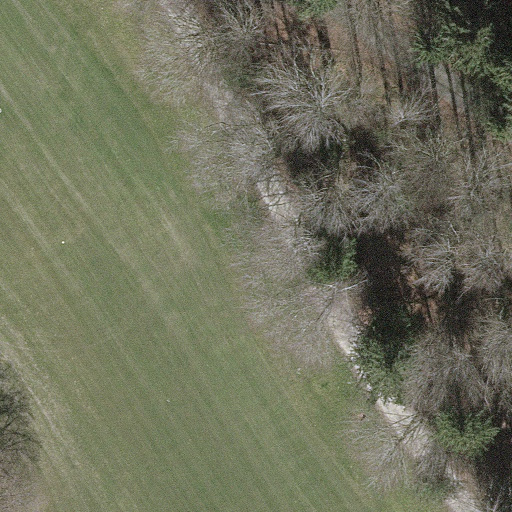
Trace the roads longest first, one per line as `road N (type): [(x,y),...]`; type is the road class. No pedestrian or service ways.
road 1 (track): [(467,511),(357,343),(168,0)]
road 2 (track): [(330,0),(511,130)]
